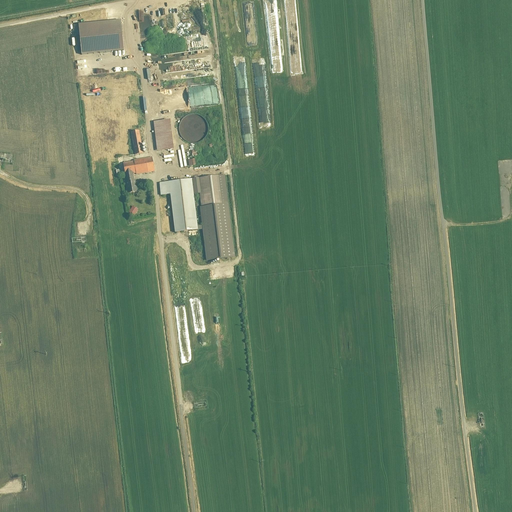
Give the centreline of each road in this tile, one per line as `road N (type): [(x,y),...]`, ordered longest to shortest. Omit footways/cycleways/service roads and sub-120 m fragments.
road 1 (track): [(422,0),(475,511)]
road 2 (track): [(134,1),(194,511)]
road 3 (unclassified): [(141,0),(0,26)]
